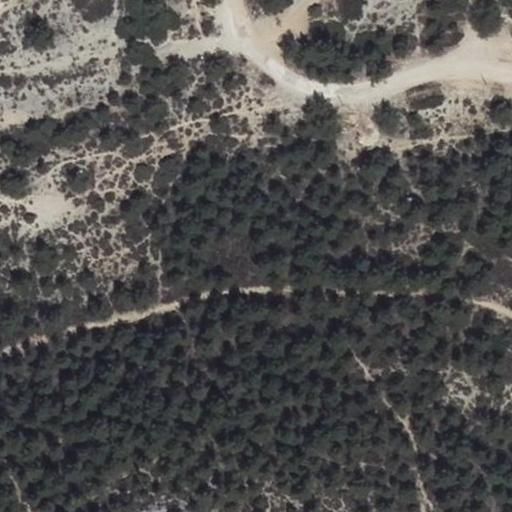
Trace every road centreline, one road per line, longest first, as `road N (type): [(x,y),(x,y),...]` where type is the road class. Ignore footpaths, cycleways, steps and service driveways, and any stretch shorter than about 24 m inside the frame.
road 1 (track): [(0,355),(111,321),(271,288),(468,299),(511,312)]
road 2 (track): [(237,0),(247,40),(314,90),(365,93),(442,68),(511,76)]
